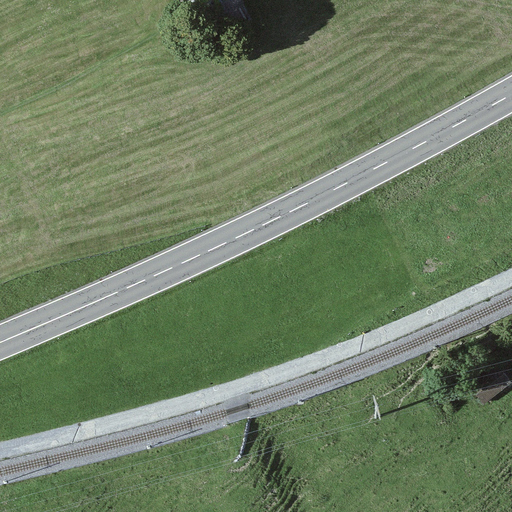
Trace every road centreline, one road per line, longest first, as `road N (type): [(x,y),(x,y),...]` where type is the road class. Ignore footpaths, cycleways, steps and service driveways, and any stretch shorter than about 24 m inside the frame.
road 1 (secondary): [(511,94),(293,210),(0,342)]
road 2 (track): [(511,282),(313,365),(0,450)]
road 3 (track): [(0,121),(188,12)]
